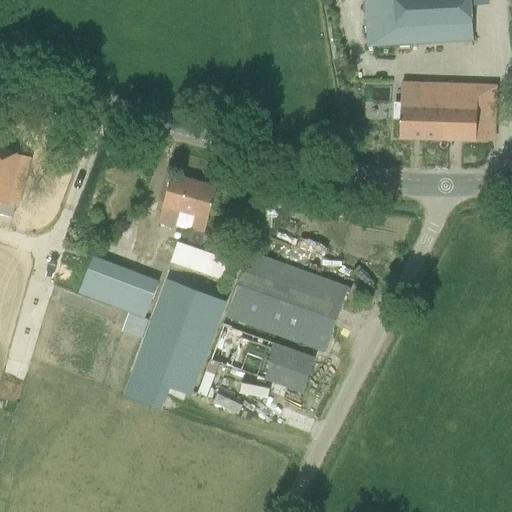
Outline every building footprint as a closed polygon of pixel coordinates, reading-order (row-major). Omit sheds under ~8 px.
[(364,0),(366,26),(367,46),(473,40),(471,5),(487,4),(486,0),(364,0)] [(494,86),(401,83),(399,138),(492,141),(494,86)] [(0,202),(17,207),(30,158),(0,150),(0,202)] [(216,187),(171,174),(158,221),(190,230),(187,242),(200,246),(216,187)] [(229,258),(177,242),(170,262),(223,278),(229,258)] [(225,315),(324,351),(346,293),(348,293),(350,289),(249,252),(225,315)] [(118,309),(147,320),(158,291),(157,291),(161,281),(94,256),(82,287),(121,302),(118,309)] [(143,339),(130,376),(122,395),(148,406),(156,385),(189,398),(224,305),(204,299),(209,283),(168,270),(149,323),(126,314),(120,330),(143,339)] [(314,358),(222,325),(210,360),(302,393),(314,358)]
